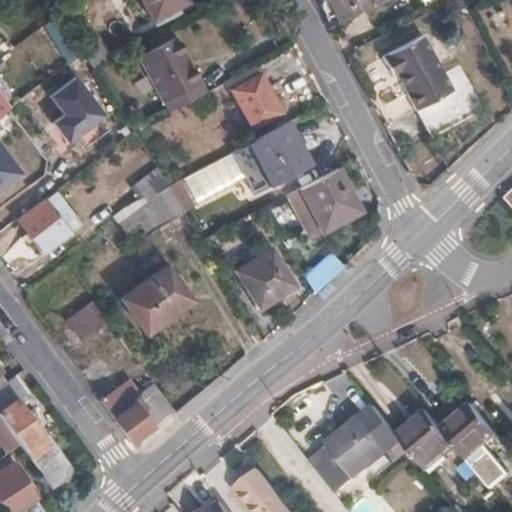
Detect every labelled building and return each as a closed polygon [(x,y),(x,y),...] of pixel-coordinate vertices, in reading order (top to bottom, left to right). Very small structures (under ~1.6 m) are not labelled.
[(24,0),(1,0),(9,12),(24,0)] [(141,0),(153,21),(188,1),(187,0),(141,0)] [(319,0),(328,16),(337,11),(340,18),(375,0),(319,0)] [(171,109),(206,91),(174,35),(139,55),(171,109)] [(429,138),(483,112),(469,84),(450,93),(421,36),(383,55),(393,76),(397,74),(429,138)] [(251,128),(281,112),(261,74),(231,90),(251,128)] [(65,115),(55,122),(71,145),(107,119),(77,78),(52,97),(65,115)] [(308,163),(287,123),(248,143),(270,185),(304,168),(303,166),(308,163)] [(0,140),(0,194),(26,176),(0,140)] [(119,221),(136,208),(142,204),(167,184),(155,165),(135,181),(141,192),(114,213),(119,221)] [(359,211),(337,168),(298,187),(322,231),(359,211)] [(511,203),(511,173),(497,187),(511,203)] [(167,184),(179,203),(188,197),(178,179),(167,184)] [(157,229),(183,210),(179,203),(167,184),(142,204),(157,229)] [(43,251),(69,231),(45,199),(19,220),(43,251)] [(152,232),(157,229),(142,204),(136,208),(152,232)] [(265,312),(297,289),(272,249),(236,273),(259,309),(262,308),(265,312)] [(312,289),(344,273),(335,255),(303,271),(312,289)] [(190,299),(167,266),(121,299),(146,331),(190,299)] [(83,337),(109,317),(95,297),(69,317),(83,337)] [(0,414),(53,488),(65,478),(71,467),(52,440),(48,442),(18,400),(29,391),(16,373),(0,385),(0,414)] [(132,440),(153,424),(171,411),(156,389),(137,402),(134,396),(136,393),(127,381),(102,399),(132,440)] [(352,473),(399,433),(373,400),(325,439),(352,473)] [(399,433),(425,466),(454,441),(425,405),(399,433)] [(511,476),(511,454),(498,436),(480,452),(484,457),(477,464),(498,488),(511,476)] [(291,511),(252,460),(227,479),(251,511),(291,511)] [(8,479),(20,471),(14,462),(0,471),(0,478),(5,476),(8,479)] [(0,499),(2,498),(11,511),(13,511),(37,496),(20,471),(8,479),(5,476),(0,478),(0,499)] [(204,507),(197,511),(229,511),(221,500),(208,510),(204,507)]
